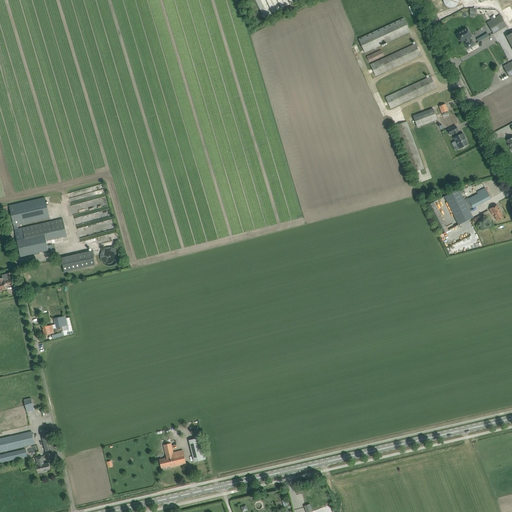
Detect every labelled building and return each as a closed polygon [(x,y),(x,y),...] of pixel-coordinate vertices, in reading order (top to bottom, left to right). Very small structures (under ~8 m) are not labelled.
[(255,0),(264,17),(272,13),(269,8),(273,12),(281,8),(281,9),(290,4),(297,0),(255,0)] [(487,23),(493,34),(507,26),(501,15),(487,23)] [(404,19),(399,21),(359,40),(365,53),(373,49),(374,50),(376,49),(376,48),(410,32),(404,19)] [(459,33),(456,35),(461,42),(464,40),(467,44),(465,45),(467,49),(474,45),(472,41),(471,41),(469,38),(471,36),(466,29),(462,31),(461,31),(460,31),(460,32),(459,32),(459,33)] [(487,33),(476,39),(478,42),(488,36),(487,33)] [(416,44),(411,46),(370,65),(375,76),(416,57),(421,55),(416,44)] [(367,57),(369,62),(384,55),(381,50),(367,57)] [(511,62),(508,64),(503,67),(509,77),(511,75),(511,62)] [(431,77),(426,79),(385,98),(391,109),(436,88),(431,77)] [(439,107),(442,113),(448,111),(445,104),(439,107)] [(413,116),(417,127),(437,120),(433,109),(413,116)] [(395,126),(412,173),(424,169),(407,122),(395,126)] [(466,140),(463,133),(460,135),(458,132),(458,131),(456,126),(448,130),(450,135),(454,134),(455,137),(454,138),(459,149),(462,148),(463,148),(466,147),(466,146),(468,145),(465,140),(466,140)] [(444,197),(459,225),(473,218),(469,210),(473,208),(491,199),(485,188),(477,192),(478,194),(465,201),(459,189),(444,197)] [(17,240),(21,257),(28,256),(50,250),(49,245),(48,241),(67,237),(63,219),(25,227),(24,224),(50,218),(45,197),(10,205),(15,230),(19,229),(21,239),(17,240)] [(449,230),(434,202),(430,204),(445,232),(449,230)] [(79,240),(112,233),(109,220),(86,225),(81,204),(71,206),(73,211),(75,210),(76,214),(73,214),(79,240)] [(497,205),(493,208),(490,209),(493,216),(494,215),(498,221),(504,218),(497,205)] [(116,249),(114,248),(113,247),(112,247),(110,247),(109,247),(108,247),(106,248),(105,248),(104,249),(103,249),(102,250),(102,251),(101,253),(101,254),(100,255),(100,256),(100,258),(101,260),(101,261),(102,262),(103,263),(104,264),(105,264),(106,265),(107,265),(108,266),(110,266),(111,266),(112,265),(115,264),(116,263),(117,262),(118,261),(118,260),(119,259),(119,257),(119,256),(119,255),(119,253),(118,252),(117,251),(117,250),(116,250),(116,249)] [(61,258),(65,272),(96,265),(92,251),(61,258)] [(0,291),(7,289),(6,286),(10,285),(16,284),(13,272),(7,274),(9,280),(5,281),(4,281),(3,278),(0,278),(0,291)] [(55,320),(57,328),(66,326),(65,318),(55,320)] [(48,326),(43,327),(45,335),(50,334),(49,329),(52,329),(52,326),(49,326),(48,326)] [(52,336),(54,339),(74,333),(73,330),(52,336)] [(25,402),(27,412),(34,410),(31,400),(25,402)] [(24,414),(16,415),(17,419),(21,418),(22,423),(26,422),(24,414)] [(41,430),(46,452),(55,449),(50,428),(41,430)] [(0,452),(35,444),(32,432),(0,439),(0,452)] [(205,459),(200,437),(190,440),(192,451),(195,450),(197,461),(205,459)] [(159,460),(160,463),(161,468),(170,466),(170,467),(186,464),(183,450),(173,452),(171,443),(163,445),(167,458),(159,460)] [(26,449),(0,455),(0,460),(0,463),(28,456),(26,449)] [(42,456),(37,458),(38,463),(36,464),(38,474),(47,472),(47,470),(50,469),(49,463),(44,464),(42,456)]
